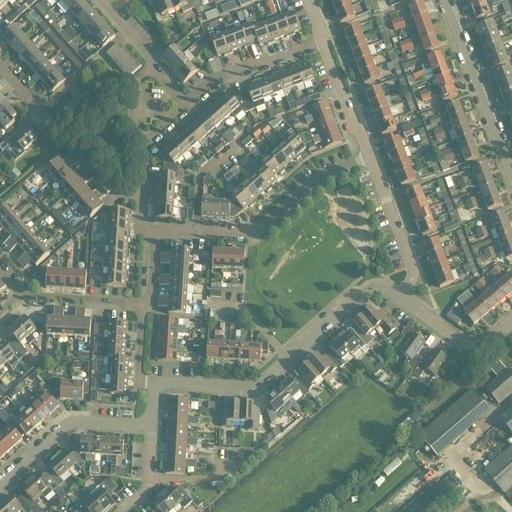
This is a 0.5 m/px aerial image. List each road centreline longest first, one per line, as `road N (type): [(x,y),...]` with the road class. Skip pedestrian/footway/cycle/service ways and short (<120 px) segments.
road 1 (residential): [(154,383),(255,386),(379,283),(403,297)]
road 2 (residential): [(153,232),(253,238),(328,174),(371,159)]
road 3 (tertiary): [(511,176),(445,0)]
road 4 (residential): [(152,425),(70,422),(0,482)]
road 5 (residential): [(186,104),(222,74),(323,42)]
road 6 (residential): [(371,159),(414,270),(403,297)]
road 7 (residential): [(403,297),(459,341),(483,341),(511,323)]
road 8 (residential): [(323,42),(371,159)]
road 9 (residential): [(186,104),(149,68),(147,52),(110,10)]
